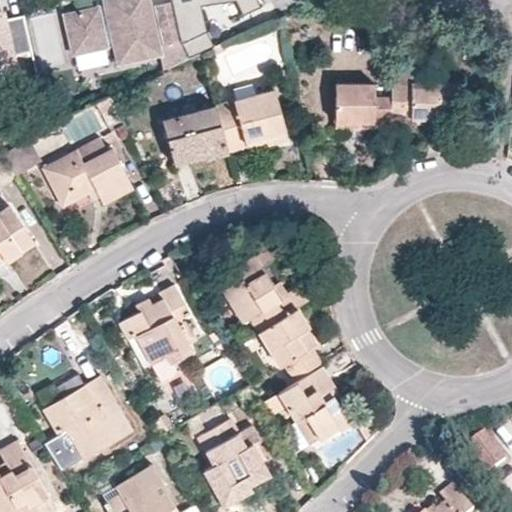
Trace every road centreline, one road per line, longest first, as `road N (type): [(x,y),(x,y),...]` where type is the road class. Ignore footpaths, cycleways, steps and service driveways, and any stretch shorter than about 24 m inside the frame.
road 1 (residential): [(370,221),(312,200),(242,206),(112,266),(0,343)]
road 2 (residential): [(370,221),(355,250),(354,314),(385,363),(427,388)]
road 3 (residential): [(325,511),(399,439),(427,388)]
road 4 (residential): [(511,186),(498,178),(437,176),(410,186),(370,221)]
